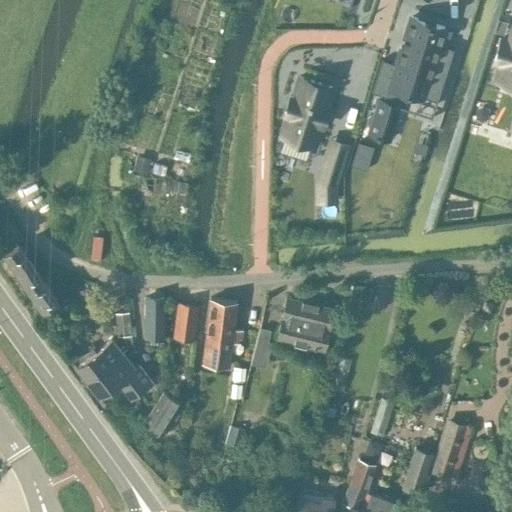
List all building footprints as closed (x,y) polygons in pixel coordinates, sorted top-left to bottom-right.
[(379,98),(369,132),(390,138),(400,105),(398,105),(403,89),(437,100),(454,47),(439,43),(445,26),(412,16),(397,63),(382,58),(372,91),(384,95),(382,100),(379,98)] [(501,37),(494,60),(501,62),(496,79),(511,83),(511,27),(508,39),(501,37)] [(288,114),(281,135),(314,145),(320,124),(323,125),(329,108),(326,107),(332,86),(300,76),(293,96),(290,96),(285,113),(288,114)] [(162,159),(150,157),(148,168),(148,169),(160,171),(162,159)] [(325,158),(318,181),(318,184),(335,184),(342,163),(325,158)] [(183,163),(167,160),(166,171),(181,174),(183,163)] [(12,236),(3,243),(8,251),(3,254),(6,259),(7,259),(31,295),(46,285),(39,274),(46,269),(30,248),(24,252),(18,244),(12,236)] [(46,285),(31,295),(43,312),(58,302),(46,285)] [(145,337),(164,337),(164,297),(145,297),(145,337)] [(229,365),(232,341),(237,342),(237,338),(242,338),(243,329),(234,328),(237,300),(211,297),(203,362),(229,365)] [(277,336),(324,348),(334,307),(295,297),(292,313),(284,311),(277,336)] [(178,301),(175,328),(186,330),(185,338),(194,339),(198,303),(178,301)] [(119,336),(128,346),(131,345),(129,311),(115,312),(117,336),(119,336)] [(254,344),(263,347),(268,332),(259,329),(254,344)] [(77,368),(87,382),(123,352),(126,349),(123,346),(120,348),(112,338),(96,352),(93,349),(80,360),(83,363),(77,368)] [(117,381),(130,397),(152,379),(138,363),(134,366),(123,352),(87,382),(98,396),(117,381)] [(143,424),(162,436),(182,402),(163,391),(143,424)] [(446,423),(431,469),(450,475),(464,429),(446,423)] [(401,489),(419,494),(433,451),(415,445),(401,489)] [(359,458),(343,504),(349,506),(359,509),(359,508),(366,487),(367,487),(375,464),(359,458)] [(296,511),(331,511),(334,497),(301,490),(296,511)] [(363,510),(362,511),(389,511),(393,501),(366,492),(360,509),(363,510)]
